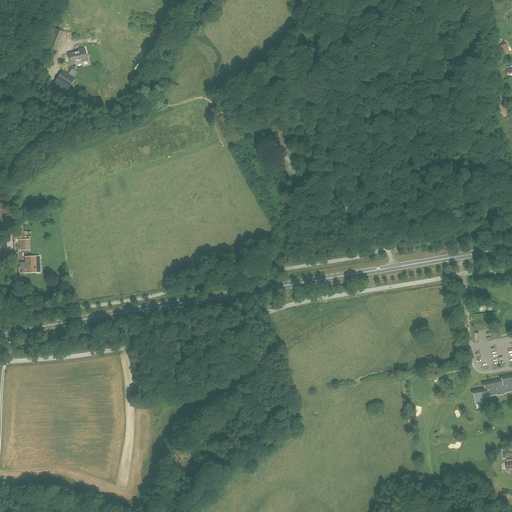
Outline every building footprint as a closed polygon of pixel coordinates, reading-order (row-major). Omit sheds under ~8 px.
[(55,29),(48,48),(57,51),(64,32),(55,29)] [(69,55),(68,55),(67,56),(68,59),(69,59),(70,59),(70,62),(79,60),(79,62),(81,62),(81,63),(88,61),(85,48),(78,50),(78,52),(68,55),(69,55)] [(74,78),(62,70),(53,83),(66,91),(74,78)] [(29,240),(20,240),(20,250),(30,250),(29,240)] [(40,272),(40,265),(35,265),(35,257),(27,257),(27,262),(26,262),(26,273),(40,272)] [(511,374),(501,377),(502,379),(483,383),(484,388),(472,391),(477,410),(481,409),(481,406),(484,405),(483,403),(484,403),(483,398),(497,395),(498,396),(505,394),(505,393),(511,391),(511,374)] [(511,451),(504,452),(504,450),(500,451),(500,458),(506,458),(506,462),(507,462),(507,463),(506,465),(507,468),(508,469),(511,469),(511,451)]
